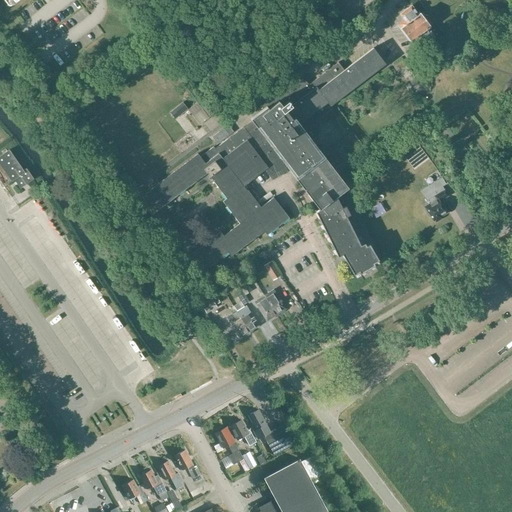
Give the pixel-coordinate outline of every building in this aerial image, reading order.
[(418,15),(411,6),(406,9),(404,11),(400,14),(403,19),(397,24),(410,41),(414,38),(417,42),(419,40),(424,46),(427,43),(428,43),(431,41),(431,40),(435,37),(428,28),(429,27),(420,14),(418,15)] [(319,206),(319,205),(321,208),(336,200),(337,199),(347,193),(311,145),(317,140),(316,139),(317,119),(332,108),(330,106),(385,64),(373,48),(344,70),(338,62),(309,85),(301,75),(282,89),(286,95),(278,101),(256,117),(256,118),(235,134),(254,158),(264,171),(265,169),(273,179),(288,172),(285,167),(289,165),(319,206)] [(186,111),(181,104),(173,110),(178,117),(186,111)] [(189,110),(200,125),(207,119),(196,104),(189,110)] [(217,144),(233,132),(228,125),(212,137),(217,144)] [(235,134),(216,148),(214,146),(201,156),(198,153),(135,200),(140,206),(144,204),(151,214),(207,172),(226,198),(222,201),(239,223),(223,235),(220,231),(189,255),(194,261),(198,258),(205,269),(228,252),(231,256),(263,232),(266,235),(288,219),(272,198),(260,207),(246,189),(245,190),(243,186),(264,171),(254,158),(235,134)] [(14,180),(20,189),(34,179),(26,168),(23,170),(9,150),(0,156),(0,164),(12,181),(14,180)] [(434,191),(436,195),(428,200),(429,204),(425,207),(426,209),(425,210),(428,214),(429,213),(434,221),(435,220),(436,222),(441,218),(440,217),(447,212),(441,201),(448,196),(442,186),(434,191)] [(314,209),(314,210),(337,257),(342,255),(353,275),(359,272),(360,274),(374,265),(373,263),(378,260),(369,244),(366,246),(364,243),(360,245),(346,216),(350,214),(345,203),(340,206),(337,199),(336,200),(321,208),(315,211),(314,209)] [(279,275),(271,261),(264,266),(273,279),(279,275)] [(244,280),(238,284),(242,290),(244,295),(251,291),(244,280)] [(242,290),(236,294),(240,302),(243,305),(249,302),(244,295),(242,290)] [(264,296),(276,315),(286,309),(273,290),(268,293),(264,296)] [(254,302),(266,321),(276,315),(264,296),(260,298),(254,302)] [(243,305),(240,302),(233,306),(237,312),(240,317),(249,332),(259,326),(249,312),(245,306),(244,307),(243,305)] [(226,317),(239,338),(249,332),(237,312),(233,315),(232,314),(226,317)] [(270,432),(258,410),(248,416),(256,429),(253,430),(257,439),(263,435),(275,456),(296,445),(284,424),(270,432)] [(231,426),(230,427),(237,440),(244,436),(248,443),(254,440),(249,433),(248,433),(241,421),(236,424),(235,423),(232,425),(231,426)] [(226,428),(215,434),(223,448),(228,446),(232,454),(229,456),(234,465),(241,461),(246,471),(249,470),(234,442),(226,428)] [(174,455),(178,463),(182,471),(193,465),(185,449),(174,455)] [(248,451),(243,454),(251,467),(255,465),(248,451)] [(262,455),(257,457),(261,464),(265,462),(262,455)] [(261,511),(328,511),(311,480),(323,473),(313,455),(301,461),(299,458),(263,478),(275,500),(259,508),(261,511)] [(175,473),(168,461),(166,462),(165,462),(161,463),(161,465),(159,466),(167,480),(170,478),(176,489),(184,484),(178,472),(175,473)] [(196,466),(188,470),(192,478),(200,474),(197,468),(196,466)] [(154,476),(151,470),(146,473),(145,472),(142,474),(141,475),(140,476),(147,490),(154,486),(158,494),(166,490),(157,475),(154,476)] [(124,485),(122,486),(130,499),(136,496),(141,504),(148,501),(140,486),(137,487),(133,480),(129,482),(127,482),(124,484),(124,485)] [(172,489),(167,491),(173,503),(176,508),(176,509),(181,506),(172,489)] [(167,511),(163,503),(154,507),(156,511),(167,511)] [(173,503),(166,506),(168,511),(169,511),(176,508),(173,503)]
